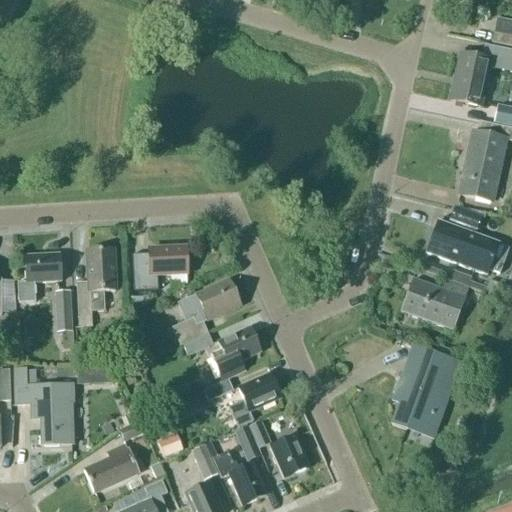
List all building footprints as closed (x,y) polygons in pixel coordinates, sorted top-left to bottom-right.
[(490,46),(511,50),(511,23),(496,20),(490,46)] [(460,57),(450,104),(479,110),(488,70),(511,75),(511,53),(484,48),(483,49),(491,50),(490,54),(488,63),(460,57)] [(511,112),(496,109),(493,125),(511,128),(511,112)] [(511,144),(511,132),(479,125),(476,136),(472,135),(459,198),(491,205),(504,143),(511,144)] [(469,231),(474,217),(455,210),(450,224),(469,231)] [(486,278),(497,247),(437,225),(426,256),(486,278)] [(136,292),(150,292),(149,279),(186,277),(185,251),(147,252),(148,260),(135,261),(136,292)] [(78,329),(91,329),(90,314),(103,313),(102,294),(114,294),(112,254),(86,255),(88,285),(76,286),(78,329)] [(17,305),(34,304),(33,286),(60,285),(58,257),(24,258),(26,285),(16,285),(17,305)] [(466,276),(454,271),(451,280),(463,284),(466,276)] [(489,280),(485,292),(503,299),(507,286),(489,280)] [(463,301),(467,290),(444,282),(440,293),(412,283),(400,315),(451,333),(463,301)] [(182,347),(207,336),(202,326),(239,309),(227,283),(176,306),(185,325),(171,331),(179,349),(182,348),(182,347)] [(72,338),(68,296),(53,297),(56,336),(60,336),(62,351),(73,351),(72,338)] [(142,297),(127,298),(127,306),(142,306),(142,297)] [(221,385),(243,375),(239,365),(259,356),(248,331),(217,344),(220,352),(209,357),(221,385)] [(182,347),(182,348),(187,359),(212,348),(207,336),(182,347)] [(433,436),(459,366),(411,349),(395,395),(402,398),(391,427),(406,433),(408,427),(433,436)] [(75,370),(56,371),(56,381),(76,380),(75,370)] [(0,404),(10,404),(9,372),(0,372),(0,404)] [(25,372),(13,372),(14,408),(30,408),(31,423),(43,422),(44,432),(40,432),(41,448),(72,447),(70,405),(72,405),(72,387),(49,388),(35,389),(34,373),(25,374),(25,372)] [(122,375),(128,387),(135,383),(129,372),(122,375)] [(243,404),(228,410),(233,422),(237,431),(252,424),(249,416),(280,402),(268,377),(237,391),(243,404)] [(207,405),(232,394),(227,382),(202,394),(207,405)] [(146,417),(167,408),(161,395),(140,404),(146,417)] [(124,445),(145,436),(140,425),(119,434),(124,445)] [(249,431),(257,451),(269,446),(259,426),(249,431)] [(246,456),(257,451),(249,431),(236,437),(246,456)] [(181,453),(175,436),(157,443),(163,460),(181,453)] [(283,482),(308,471),(294,440),(269,450),(283,482)] [(127,454),(124,449),(112,454),(114,459),(83,473),(93,496),(138,477),(127,453),(127,454)] [(204,484),(217,478),(204,450),(191,456),(204,484)] [(232,466),(227,455),(212,462),(220,482),(228,478),(241,509),(266,498),(252,467),(238,473),(234,465),(232,466)] [(149,470),(155,482),(164,477),(159,466),(149,470)] [(165,511),(163,506),(160,499),(167,496),(161,483),(143,491),(145,497),(123,507),(125,511),(165,511)] [(220,511),(209,486),(183,497),(184,498),(173,503),(176,511),(180,511),(188,508),(189,511),(220,511)]
